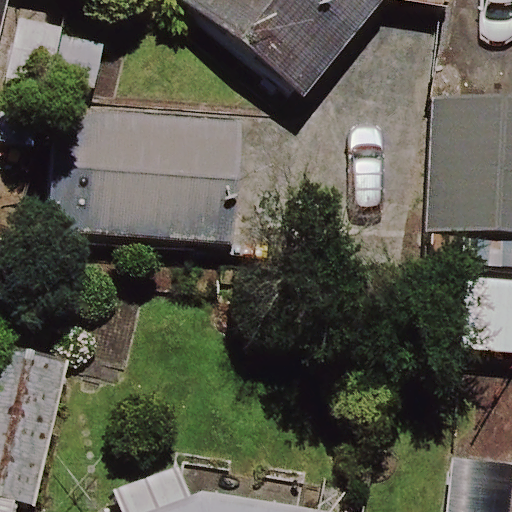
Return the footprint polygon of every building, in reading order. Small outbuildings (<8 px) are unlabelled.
[(370,27),(433,36),(438,0),(186,0),(175,13),(291,116),(370,27)] [(97,35),(7,20),(0,64),(0,94),(85,109),(97,35)] [(511,119),(419,115),(413,250),(511,254),(511,119)] [(227,148),(63,127),(48,242),(212,264),(227,148)] [(511,367),(511,298),(453,294),(447,367),(511,372),(511,367)] [(189,511),(191,500),(115,491),(112,511),(25,511),(49,394),(0,384),(0,511),(189,511)] [(511,511),(511,478),(492,476),(488,511),(511,511)]
